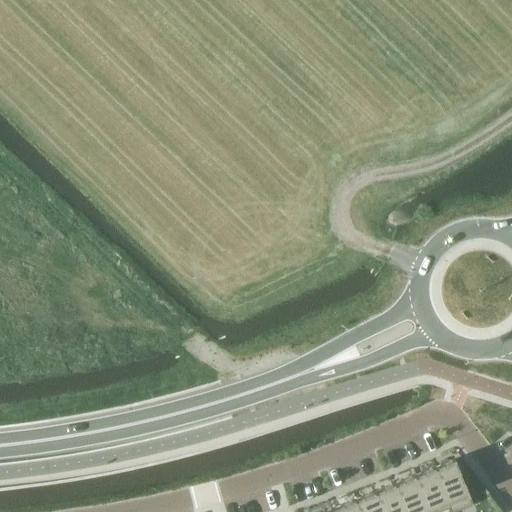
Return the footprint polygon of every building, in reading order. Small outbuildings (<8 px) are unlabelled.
[(463,470),(459,472),(454,459),(441,464),(441,465),(434,468),(434,467),(433,468),(451,511),(453,511),(472,504),(464,483),(467,481),(463,470)] [(451,511),(433,468),(421,472),(421,473),(414,476),(414,475),(413,476),(427,511),(440,511),(448,509),(449,511),(451,511)] [(427,511),(413,476),(401,481),(394,484),(394,483),(393,484),(404,511),(427,511)] [(404,511),(393,484),(381,489),(374,492),(372,492),(380,511),(404,511)] [(380,511),(372,492),(361,497),(354,500),(352,500),(357,511),(380,511)] [(357,511),(352,500),(341,505),(332,509),(333,511),(357,511)]
